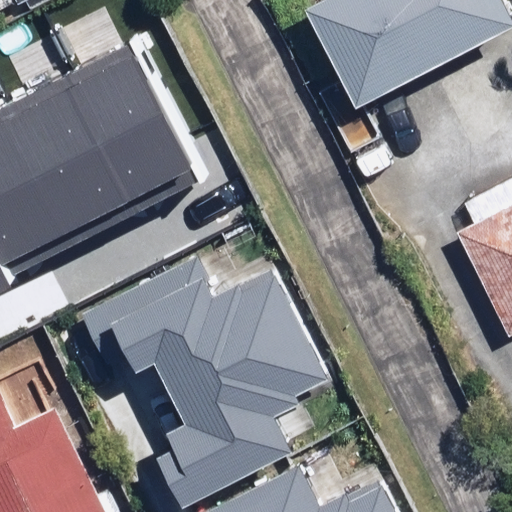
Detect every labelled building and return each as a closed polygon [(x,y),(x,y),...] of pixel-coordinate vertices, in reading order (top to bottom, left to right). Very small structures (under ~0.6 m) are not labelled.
[(511,29),(511,5),(509,0),(313,0),(312,1),(364,104),(511,29)] [(73,71),(10,105),(81,234),(144,200),(73,71)] [(10,105),(0,110),(0,235),(18,269),(81,234),(10,105)] [(511,205),(467,229),(511,317),(511,205)] [(0,235),(0,278),(18,269),(0,235)] [(157,449),(186,507),(298,452),(277,409),(335,381),(277,262),(219,290),(201,256),(89,311),(114,361),(130,353),(139,371),(156,363),(184,420),(167,429),(173,442),(157,449)] [(0,383),(0,511),(108,511),(39,366),(0,383)] [(403,511),(383,472),(325,501),(308,466),(213,511),(403,511)]
